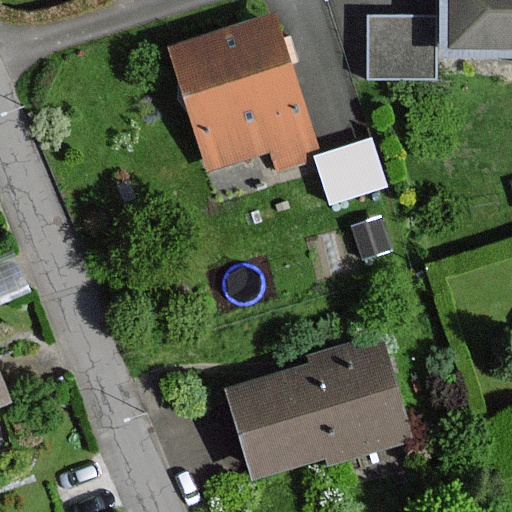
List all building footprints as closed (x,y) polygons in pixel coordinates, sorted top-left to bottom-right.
[(511,0),(448,0),(448,49),(511,49),(511,0)] [(276,18),(177,50),(215,166),(272,147),(278,168),(321,154),(276,18)] [(434,19),(374,18),(373,71),(433,71),(434,19)] [(371,143),(318,161),(332,201),(384,184),(371,143)] [(388,247),(379,219),(357,226),(366,254),(388,247)] [(385,345),(234,389),(259,473),(331,453),(333,461),(412,438),(385,345)] [(0,375),(0,399),(8,396),(0,375)]
